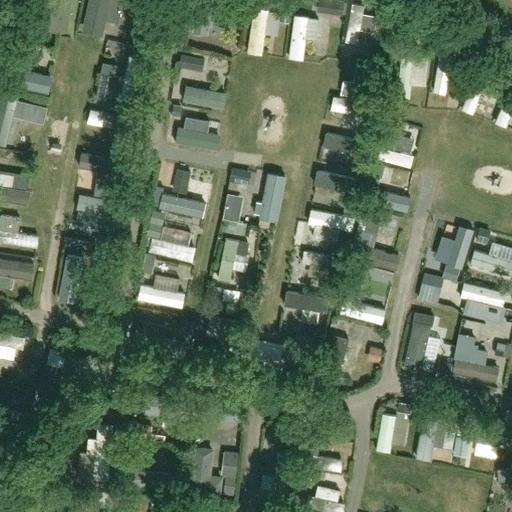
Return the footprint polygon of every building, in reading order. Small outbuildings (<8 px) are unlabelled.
[(89,0),(83,31),(103,35),(110,0),(129,0),(132,0),(89,0)] [(205,0),(201,37),(226,40),(230,0),(205,0)] [(55,6),(36,6),(38,38),(56,37),(55,6)] [(259,6),(251,52),(265,55),(274,8),(259,6)] [(359,42),(366,14),(356,12),(349,40),(359,42)] [(296,14),(294,55),(309,56),(311,14),(296,14)] [(124,30),(124,44),(139,45),(139,31),(124,30)] [(417,70),(430,70),(431,53),(417,53),(417,70)] [(402,56),(404,99),(417,98),(414,55),(402,56)] [(56,91),(56,76),(16,76),(17,91),(56,91)] [(227,108),(230,93),(191,84),(187,99),(227,108)] [(480,117),(493,92),(478,84),(465,110),(480,117)] [(348,95),(334,100),(339,114),(353,109),(348,95)] [(511,128),(511,126),(511,101),(508,100),(499,123),(511,128)] [(94,129),(112,133),(115,117),(97,113),(94,129)] [(185,148),(222,149),(222,131),(186,130),(185,148)] [(414,149),(418,136),(397,130),(393,143),(414,149)] [(380,159),(414,165),(417,150),(382,145),(380,159)] [(320,167),(318,179),(335,182),(337,169),(320,167)] [(281,218),(287,171),(270,169),(264,216),(281,218)] [(2,187),(18,189),(20,177),(3,175),(2,187)] [(255,212),(257,189),(230,186),(228,210),(255,212)] [(384,189),(380,203),(408,211),(412,197),(384,189)] [(0,190),(0,206),(35,210),(36,194),(0,190)] [(172,213),(208,221),(212,206),(176,198),(172,213)] [(390,212),(381,243),(397,248),(406,217),(390,212)] [(6,224),(5,250),(45,252),(46,239),(25,237),(25,225),(6,224)] [(165,229),(165,240),(194,241),(195,230),(165,229)] [(511,268),(511,267),(511,232),(503,232),(498,266),(511,268)] [(237,277),(240,236),(227,235),(224,276),(237,277)] [(197,265),(201,247),(158,238),(155,256),(197,265)] [(307,248),(307,273),(321,273),(321,248),(307,248)] [(399,268),(401,254),(363,250),(362,264),(399,268)] [(350,305),(367,309),(376,273),(358,268),(350,305)] [(39,271),(21,271),(21,283),(39,283),(39,271)] [(0,279),(0,289),(16,289),(16,280),(0,279)] [(460,293),(473,296),(470,312),(501,318),(506,290),(462,283),(460,293)] [(147,286),(144,305),(188,313),(191,294),(147,286)] [(330,318),(331,304),(288,303),(288,316),(330,318)] [(413,354),(429,358),(440,318),(424,313),(413,354)] [(385,360),(391,334),(373,330),(367,356),(385,360)] [(0,360),(27,359),(26,339),(0,340),(0,360)] [(194,419),(195,400),(151,399),(151,418),(194,419)] [(395,454),(401,414),(387,412),(381,452),(395,454)] [(208,415),(208,426),(243,427),(243,415),(208,415)] [(433,460),(438,443),(445,445),(451,423),(432,418),(422,457),(433,460)] [(470,464),(496,447),(489,436),(463,454),(470,464)] [(215,450),(194,447),(193,450),(190,493),(221,496),(224,476),(212,475),(215,450)] [(311,469),(345,475),(348,461),(314,455),(311,469)] [(55,484),(0,509),(0,511),(51,511),(65,506),(55,484)] [(319,508),(340,511),(345,511),(349,494),(324,488),(319,508)]
